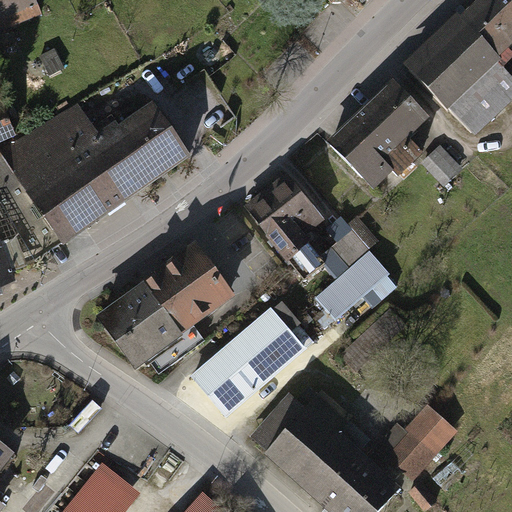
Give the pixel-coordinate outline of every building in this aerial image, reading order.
[(0,0),(0,25),(40,9),(36,0),(0,0)] [(511,0),(478,0),(462,16),(505,59),(511,52),(511,0)] [(511,66),(505,59),(462,16),(410,67),(471,130),(511,90),(511,66)] [(422,138),(436,124),(397,84),(335,145),(376,188),(404,160),(415,171),(435,151),(422,138)] [(64,109),(4,154),(74,248),(192,160),(147,99),(88,142),(64,109)] [(0,142),(19,136),(9,104),(0,106),(0,142)] [(448,184),(466,166),(445,145),(427,162),(448,184)] [(0,285),(23,277),(13,250),(54,235),(0,156),(0,285)] [(315,237),(332,223),(290,172),(248,207),(300,269),(325,248),(315,237)] [(354,265),(320,295),(341,318),(395,271),(357,228),(337,246),(354,265)] [(150,279),(190,330),(232,298),(192,246),(150,279)] [(190,330),(150,279),(100,317),(118,340),(124,335),(146,363),(190,330)] [(279,301),(196,374),(229,412),(303,348),(285,327),(295,319),(279,301)] [(395,310),(348,349),(362,367),(410,327),(395,310)] [(319,494),(355,453),(368,438),(308,386),(259,442),(319,494)] [(400,423),(381,446),(421,479),(461,432),(429,405),(408,430),(400,423)] [(0,484),(15,466),(0,453),(0,511),(8,501),(0,494),(0,484)] [(355,453),(319,494),(339,511),(379,511),(399,490),(355,453)] [(112,511),(128,492),(100,470),(65,511),(112,511)] [(430,511),(442,503),(427,485),(415,495),(429,511),(430,511)] [(234,511),(237,510),(212,489),(192,511),(234,511)]
